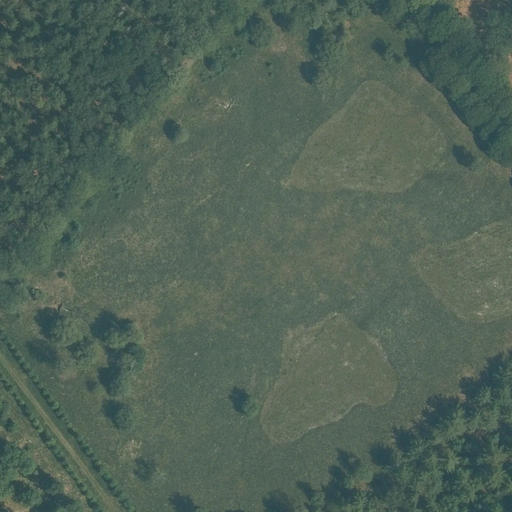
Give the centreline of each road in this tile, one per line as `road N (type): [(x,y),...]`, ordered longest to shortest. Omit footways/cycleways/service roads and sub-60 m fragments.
road 1 (unknown): [(0,354),(115,511)]
road 2 (track): [(399,0),(511,140)]
